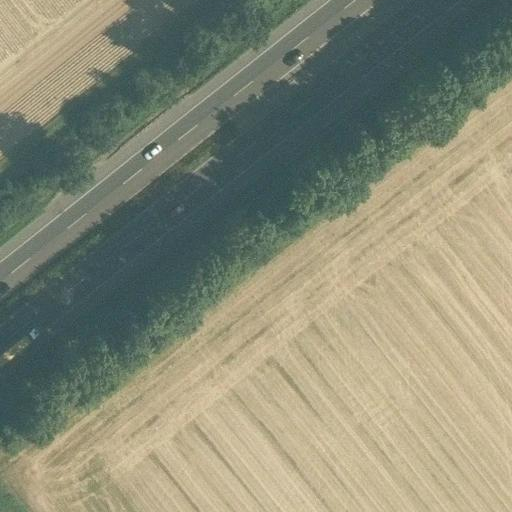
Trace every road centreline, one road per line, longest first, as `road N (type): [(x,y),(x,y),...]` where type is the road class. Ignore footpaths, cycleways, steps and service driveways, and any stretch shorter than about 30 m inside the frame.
road 1 (motorway): [(0,349),(440,0)]
road 2 (motorway): [(360,0),(0,285)]
road 3 (track): [(0,181),(224,0)]
